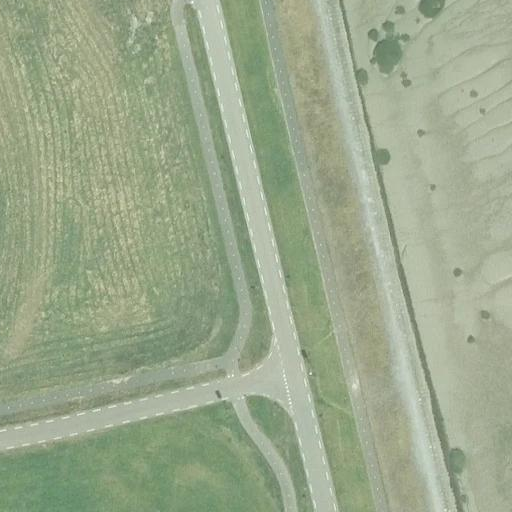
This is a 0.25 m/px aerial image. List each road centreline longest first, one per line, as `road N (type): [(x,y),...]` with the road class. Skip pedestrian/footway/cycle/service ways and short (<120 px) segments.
road 1 (unclassified): [(204,0),(294,373)]
road 2 (tertiary): [(294,373),(0,441)]
road 3 (tertiary): [(294,373),(324,511)]
